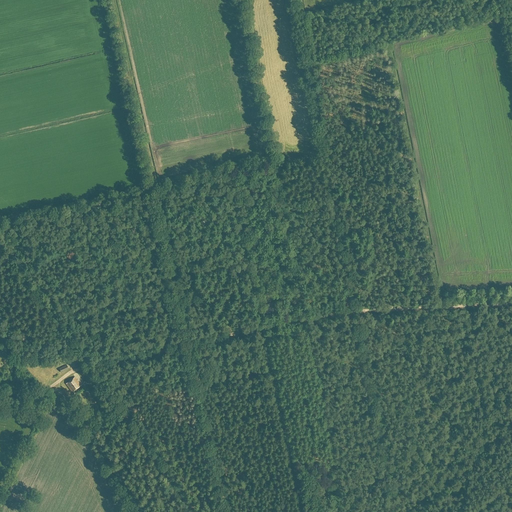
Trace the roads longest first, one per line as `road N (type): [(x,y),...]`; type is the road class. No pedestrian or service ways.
road 1 (track): [(55,385),(77,369),(352,308),(511,301)]
road 2 (track): [(91,364),(200,511)]
road 3 (track): [(228,511),(189,342)]
road 4 (track): [(55,385),(144,511)]
